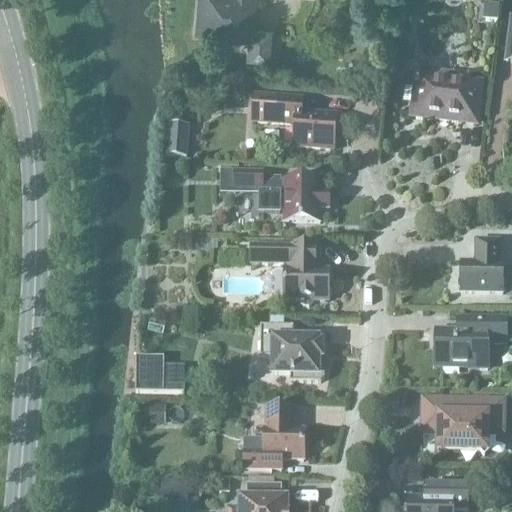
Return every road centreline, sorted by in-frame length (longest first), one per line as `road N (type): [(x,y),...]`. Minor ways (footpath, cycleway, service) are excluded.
road 1 (tertiary): [(12,511),(31,253),(31,121),(19,73)]
road 2 (residential): [(339,511),(373,371),(380,240),(417,219),(511,201)]
